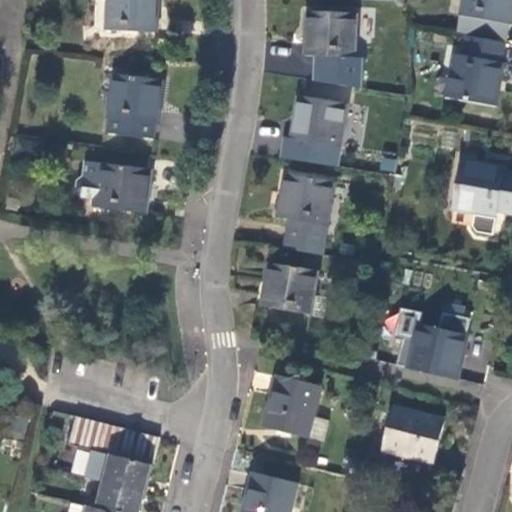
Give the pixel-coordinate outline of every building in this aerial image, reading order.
[(108,0),(106,32),(155,34),(157,0),(108,0)] [(511,11),(511,0),(463,0),(461,17),(510,25),(511,11)] [(358,16),(307,13),(306,56),(356,58),(358,16)] [(500,64),(504,43),(466,37),(462,57),(455,56),(447,100),(495,107),(503,64),(500,64)] [(154,141),(161,83),(113,76),(105,134),(154,141)] [(348,106),(298,98),(291,140),(341,149),(348,106)] [(479,152),(465,149),(454,209),(476,214),(473,227),(477,233),(494,236),(498,213),(511,215),(511,173),(504,172),(505,168),(477,163),(479,152)] [(150,171),(84,162),(81,178),(74,182),(73,193),(79,199),(97,202),(97,210),(145,215),(150,171)] [(291,221),(285,250),(324,257),(336,184),(286,175),(279,219),(291,221)] [(319,274),(270,264),(262,307),(324,319),(328,300),(314,298),(319,274)] [(399,366),(408,368),(458,380),(472,321),(444,314),(440,331),(421,327),(424,314),(403,309),(396,340),(405,342),(399,366)] [(309,438),(315,416),(322,390),(278,378),(266,426),(309,438)] [(445,421),(395,409),(385,451),(434,464),(445,421)] [(329,420),(315,416),(309,438),(322,444),(329,420)] [(77,417),(70,447),(84,450),(91,420),(77,417)] [(91,420),(84,450),(98,453),(106,424),(91,420)] [(106,424),(98,453),(110,456),(112,457),(120,428),(106,424)] [(125,460),(131,431),(120,428),(112,457),(125,460)] [(131,431),(125,460),(138,463),(146,435),(131,431)] [(153,467),(160,439),(146,435),(138,463),(153,467)] [(110,456),(103,483),(146,494),(153,467),(138,463),(125,460),(112,457),(110,456)] [(290,511),(297,487),(254,476),(244,511),(290,511)] [(103,483),(97,510),(102,511),(141,511),(146,494),(103,483)]
